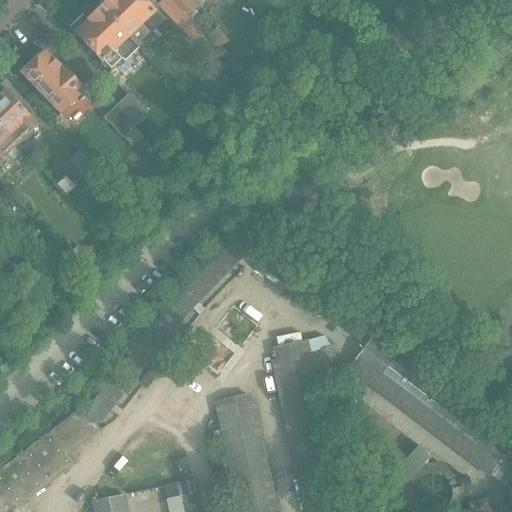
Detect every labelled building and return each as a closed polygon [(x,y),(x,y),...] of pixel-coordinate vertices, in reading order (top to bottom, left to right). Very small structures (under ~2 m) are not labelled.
[(109,0),(101,8),(129,37),(138,47),(150,35),(142,25),(155,12),(149,6),(154,1),(152,0),(109,0)] [(203,33),(189,18),(172,0),(163,0),(158,5),(193,42),(203,33)] [(189,0),(172,0),(189,18),(198,10),(189,0)] [(138,47),(129,37),(101,8),(89,20),(83,14),(69,28),(104,63),(103,64),(111,72),(123,61),(138,47)] [(413,50),(397,33),(387,43),(402,60),(413,50)] [(63,73),(44,54),(22,75),(60,115),(74,102),(73,101),(83,91),(65,71),(63,73)] [(37,126),(29,118),(4,92),(0,95),(0,128),(16,145),(27,135),(27,136),(37,126)] [(135,126),(145,117),(146,115),(128,97),(117,107),(135,126)] [(123,138),(135,126),(117,107),(105,119),(123,138)] [(143,150),(149,144),(144,137),(154,127),(145,117),(135,126),(123,138),(132,149),(138,144),(143,150)] [(6,155),(16,145),(0,128),(0,161),(6,156),(6,155)] [(78,153),(70,161),(85,176),(93,168),(78,153)] [(67,194),(76,185),(68,177),(58,186),(67,194)] [(511,435),(377,333),(335,301),(242,230),(161,314),(82,415),(77,411),(0,470),(0,511),(11,511),(76,464),(68,454),(100,430),(93,424),(184,311),(244,250),(326,313),(327,311),(340,322),(338,326),(367,346),(350,369),(488,474),(488,475),(511,491),(511,435)] [(81,266),(90,256),(80,247),(71,256),(81,266)] [(303,342),(272,349),(309,511),(366,511),(363,485),(342,488),(326,420),(319,388),(342,383),(332,346),(330,347),(324,337),(303,342)] [(353,413),(361,403),(347,392),(339,402),(353,413)] [(271,511),(247,396),(220,402),(244,511),(271,511)] [(428,464),(423,465),(412,454),(376,494),(389,506),(401,492),(401,497),(402,502),(404,507),(406,511),(456,511),(458,510),(460,505),(462,500),(462,495),(462,490),(461,485),(459,480),(456,476),(452,472),(450,470),(448,469),(443,466),(438,465),(433,464),(428,464)] [(199,511),(192,480),(163,486),(169,511),(199,511)] [(125,511),(122,496),(93,503),(94,511),(125,511)]
